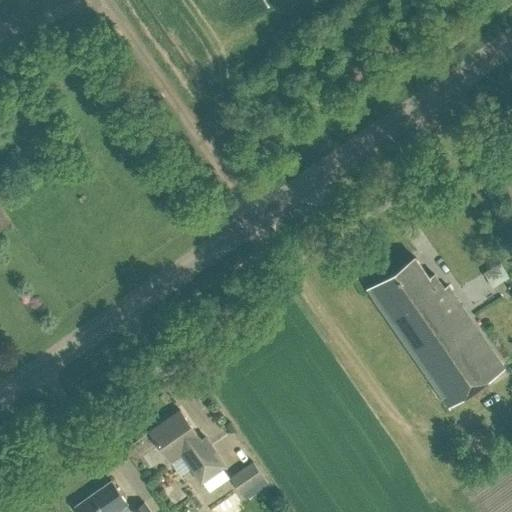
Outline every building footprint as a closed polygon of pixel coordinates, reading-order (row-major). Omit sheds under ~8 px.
[(5,121),(29,156),(54,139),(29,104),(5,121)] [(0,228),(10,222),(0,207),(0,228)] [(415,257),(368,290),(449,406),(505,368),(447,285),(444,287),(434,273),(429,277),(415,257)] [(181,454),(201,482),(226,465),(207,438),(202,441),(180,409),(149,431),(171,461),(181,454)] [(230,475),(242,492),(265,475),(253,459),(230,475)] [(112,480),(76,505),(80,511),(130,511),(125,505),(128,503),(112,480)] [(154,511),(144,497),(132,506),(136,511),(154,511)]
